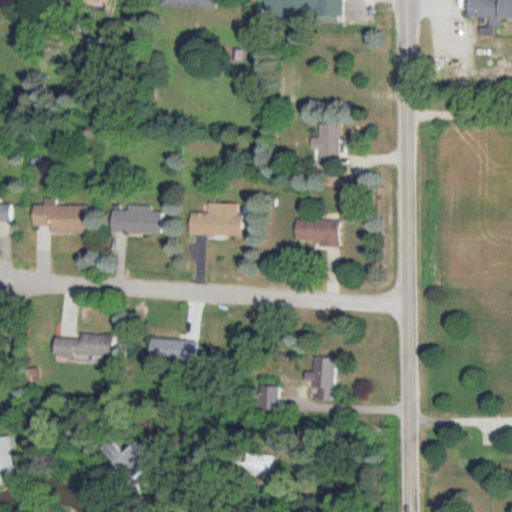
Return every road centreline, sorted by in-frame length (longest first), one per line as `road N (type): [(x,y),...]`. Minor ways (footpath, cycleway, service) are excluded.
road 1 (residential): [(410,511),(406,0)]
road 2 (residential): [(408,300),(0,266)]
